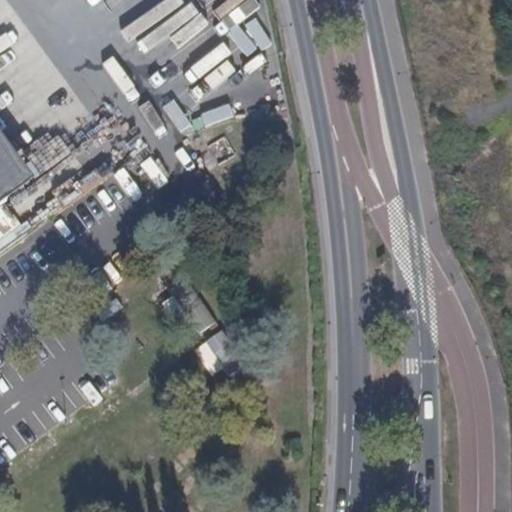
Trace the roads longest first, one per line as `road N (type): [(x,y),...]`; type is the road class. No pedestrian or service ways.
road 1 (secondary): [(295,0),(352,315),(346,511)]
road 2 (secondary): [(428,511),(417,259),(367,0)]
road 3 (unknown): [(67,0),(158,130),(166,160),(160,186),(132,216),(0,310)]
